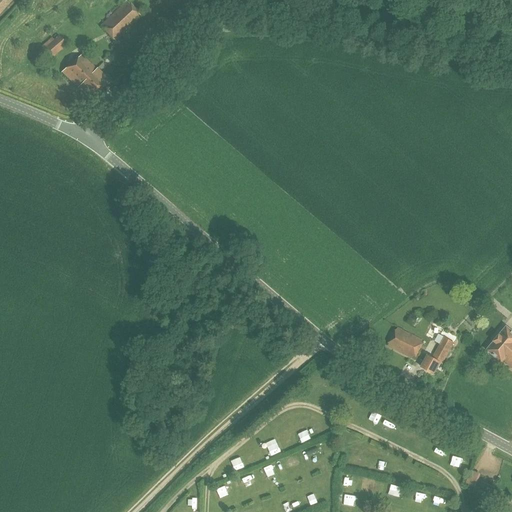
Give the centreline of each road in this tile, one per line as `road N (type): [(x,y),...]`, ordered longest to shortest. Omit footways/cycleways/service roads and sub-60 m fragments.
road 1 (tertiary): [(339,351),(106,152)]
road 2 (unclassified): [(511,53),(441,54),(316,30),(211,27)]
road 3 (track): [(324,339),(135,511)]
road 4 (tertiary): [(339,351),(511,450)]
road 5 (unclassified): [(109,107),(211,27)]
